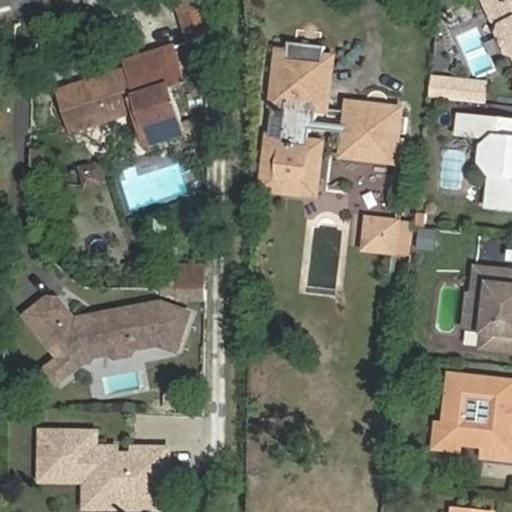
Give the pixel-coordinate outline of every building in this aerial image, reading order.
[(511,0),(482,0),(487,8),(493,10),(492,20),(501,25),(498,32),(508,53),(511,54),(511,0)] [(313,156),(314,142),(314,130),(349,134),(348,155),(400,160),(401,152),(407,152),(409,134),(401,134),(402,127),(411,128),(412,113),(405,113),(405,105),(351,101),(350,124),(320,121),(321,106),(321,97),(316,98),(319,62),(327,62),(328,53),(328,42),(290,39),(289,45),(289,60),(278,59),(275,96),(285,97),(284,107),(283,117),(286,118),(284,139),(283,152),(270,152),(267,178),(280,180),(279,192),(307,195),(308,182),(321,182),(323,157),(313,156)] [(152,138),(186,127),(174,88),(187,82),(175,45),(142,56),(149,80),(133,85),(127,68),(59,90),(72,129),(131,110),(140,107),(152,138)] [(279,45),(278,59),(289,60),(289,45),(279,45)] [(335,54),(328,53),(327,62),(319,62),(316,98),(321,97),(321,106),(331,107),(335,54)] [(125,61),(127,68),(133,85),(149,80),(142,56),(125,61)] [(441,82),(434,81),(432,99),(440,100),(441,82)] [(478,85),(441,82),(440,100),(476,103),(478,85)] [(493,86),(478,85),(476,103),(491,105),(493,86)] [(274,106),(284,107),(285,97),(275,96),(274,106)] [(188,135),(186,127),(152,138),(140,107),(131,110),(146,150),(188,135)] [(511,122),(461,117),(459,136),(501,139),(490,148),(489,166),(499,179),(496,211),(511,212),(511,122)] [(271,138),(270,152),(283,152),(284,139),(271,138)] [(324,144),(314,142),(313,156),(323,157),(324,144)] [(266,191),(279,192),(280,180),(267,178),(266,191)] [(320,196),(321,182),(308,182),(307,195),(320,196)] [(373,251),(388,252),(390,220),(374,220),(373,251)] [(390,220),(388,252),(401,254),(402,221),(390,220)] [(419,230),(417,250),(434,251),(436,232),(419,230)] [(207,303),(208,264),(178,264),(178,303),(207,303)] [(511,273),(471,269),(469,296),(483,297),(482,303),(463,301),(462,300),(460,323),(476,325),(481,325),(479,345),(511,347),(511,273)] [(30,315),(66,357),(77,370),(87,361),(94,360),(98,354),(111,352),(117,356),(135,353),(139,347),(162,342),(181,349),(194,312),(165,300),(116,306),(112,312),(102,314),(97,309),(90,310),(90,315),(83,316),(66,294),(55,293),(30,315)] [(481,325),(476,325),(474,349),(511,352),(511,347),(479,345),(481,325)] [(66,357),(53,368),(64,381),(77,370),(66,357)] [(511,413),(511,378),(453,373),(447,420),(461,422),(460,442),(486,444),(487,454),(511,455),(511,418),(511,419),(511,413)] [(459,448),(460,442),(461,422),(447,420),(439,419),(436,446),(459,448)] [(155,476),(156,448),(137,447),(137,454),(118,454),(112,446),(102,446),(102,431),(47,429),(46,473),(97,474),(96,492),(120,493),(119,507),(173,509),(174,477),(155,476)] [(174,477),(175,448),(156,448),(155,476),(174,477)] [(90,481),(89,506),(119,507),(120,493),(96,492),(97,474),(46,473),(45,479),(90,481)]
